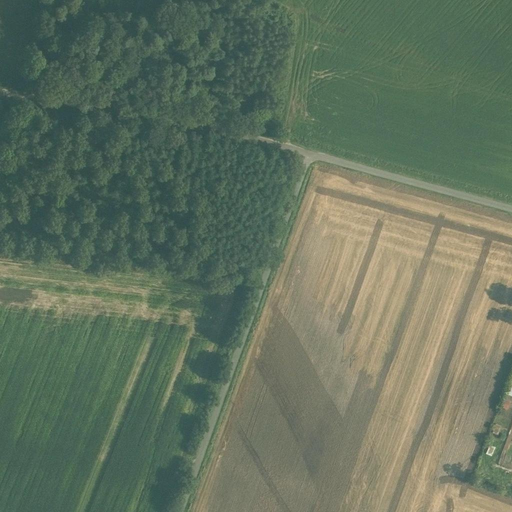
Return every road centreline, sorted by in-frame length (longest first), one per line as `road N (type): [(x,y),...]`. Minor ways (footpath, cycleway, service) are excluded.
road 1 (unclassified): [(307,154),(178,511)]
road 2 (unclassified): [(307,154),(174,120),(0,91)]
road 3 (unclassified): [(511,211),(307,154)]
